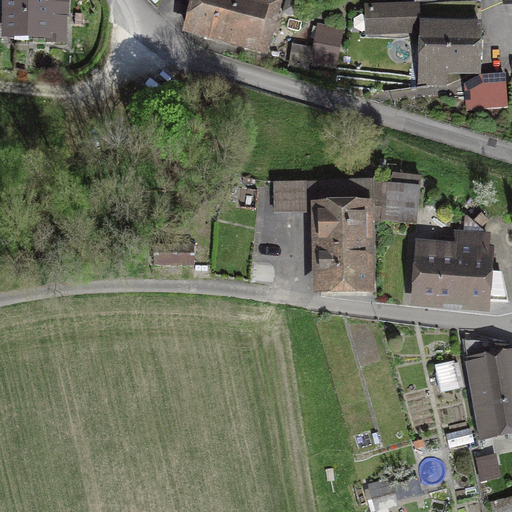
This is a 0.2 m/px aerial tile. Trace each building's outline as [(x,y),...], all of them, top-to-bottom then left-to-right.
[(33,0),(33,2),(6,0),(4,36),(62,39),(63,0),(33,0)] [(226,40),(237,0),(186,0),(194,3),(186,29),(226,40)] [(237,0),(226,40),(268,52),(281,5),(259,0),(237,0)] [(414,8),(370,9),(370,31),(414,31),(414,8)] [(427,23),(424,78),(443,80),(444,64),(477,66),(479,26),(427,23)] [(339,32),(319,27),(311,61),(331,66),(339,32)] [(505,76),(489,77),(491,107),(506,106),(505,76)] [(305,183),(277,184),(278,214),(306,213),(305,183)] [(375,208),(375,184),(319,183),(318,289),(365,290),(366,222),(374,223),(375,208)] [(416,215),(419,191),(375,184),(375,208),(416,215)] [(446,253),(418,251),(414,303),(484,308),(484,300),(501,301),(503,276),(493,275),(495,249),(488,248),(488,238),(447,235),(446,253)] [(193,245),(153,244),(153,264),(193,265),(193,245)] [(507,345),(466,352),(480,436),(511,430),(511,357),(509,358),(507,345)] [(453,366),(434,369),(438,392),(457,389),(453,366)] [(392,486),(365,493),(370,511),(377,511),(398,506),(392,486)] [(511,511),(511,499),(491,504),(492,511),(511,511)]
